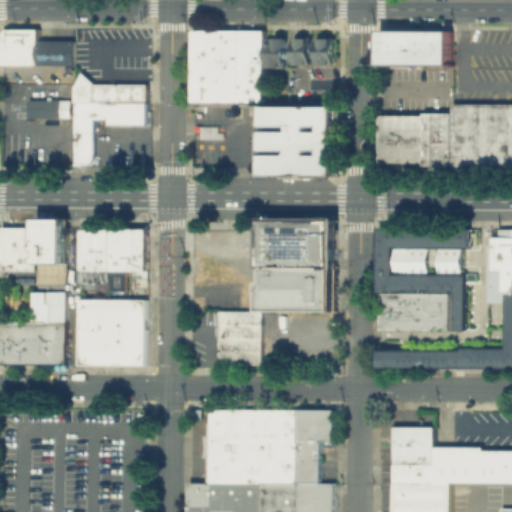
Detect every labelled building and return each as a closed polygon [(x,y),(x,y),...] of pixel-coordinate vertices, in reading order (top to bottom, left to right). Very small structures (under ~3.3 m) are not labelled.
[(5,27),(4,63),(75,63),(75,38),(39,38),(39,28),(5,27)] [(265,101),(193,100),(193,64),(222,64),(222,47),(222,29),(265,29),(265,101)] [(222,47),(193,46),(194,29),(222,29),(222,47)] [(454,32),(454,64),(378,63),(378,31),(454,32)] [(267,36),(267,65),(287,65),(287,36),(267,36)] [(295,36),(294,63),(312,63),(312,37),(295,36)] [(318,36),(318,63),(335,63),(335,36),(318,36)] [(222,47),(222,64),(193,64),(193,46),(222,47)] [(76,85),(84,71),(97,82),(148,82),(148,101),(76,101),(76,98),(76,85)] [(31,99),(31,116),(71,116),(71,99),(31,99)] [(94,157),(92,159),(91,162),(88,163),(84,164),(75,164),(76,120),(76,101),(148,101),(148,124),(110,123),(110,118),(94,118),(94,157)] [(453,112),(453,102),(511,102),(511,162),(452,162),(453,112)] [(338,157),(338,104),(266,104),(266,127),(266,151),(266,157),(280,157),(297,157),(297,174),(305,174),(305,157),(321,157),(338,157)] [(453,112),(378,112),(377,162),(452,162),(453,112)] [(280,157),(266,157),(265,168),(265,174),(280,174),(280,157)] [(280,157),(280,174),(297,174),(297,157),(280,157)] [(321,157),(305,157),(305,174),(321,174),(321,157)] [(321,157),(321,174),(338,174),(338,157),(321,157)] [(42,216),(39,216),(39,222),(39,225),(39,261),(67,262),(67,245),(42,244),(42,222),(42,216)] [(67,245),(67,227),(67,223),(67,216),(42,216),(42,222),(42,244),(67,245)] [(337,241),(321,241),(304,241),(271,241),(271,220),(271,216),(264,216),(264,220),(264,225),(264,255),(263,266),(269,266),(337,266),(337,241)] [(304,241),(304,221),(304,216),(301,216),(296,216),(271,216),(271,220),(271,241),(304,241)] [(321,241),(321,221),(321,216),(304,216),(304,221),(304,241),(321,241)] [(321,241),(337,241),(337,221),(337,216),(321,216),(321,221),(321,241)] [(39,269),(39,291),(67,291),(67,262),(39,261),(39,225),(2,225),(2,269),(39,269)] [(379,345),(379,367),(511,367),(511,225),(487,225),(487,301),(508,301),(508,346),(379,345)] [(111,227),(110,283),(82,283),(83,227),(111,227)] [(110,283),(111,227),(128,227),(128,269),(128,295),(110,295),(110,283)] [(128,269),(128,227),(148,227),(147,269),(128,269)] [(396,247),(396,275),(468,274),(468,330),(454,331),(453,293),(380,294),(379,275),(379,229),(472,228),(472,247),(396,247)] [(337,266),(269,266),(269,280),(263,280),(263,310),(337,311),(337,266)] [(35,319),(35,363),(67,364),(67,291),(39,291),(36,291),(35,319)] [(453,293),(454,331),(380,331),(380,294),(453,293)] [(82,298),(82,364),(147,364),(147,298),(82,298)] [(221,324),(221,310),(263,310),(263,364),(221,364),(221,337),(215,337),(216,324),(221,324)] [(35,363),(35,319),(2,319),(1,363),(35,363)] [(209,455),(205,455),(205,434),(210,434),(210,421),(212,421),(212,409),(300,409),(299,481),(263,481),(209,481),(209,455)] [(299,481),(323,481),(323,438),(337,438),(337,409),(300,409),(299,481)] [(436,481),(436,445),(436,425),(399,425),(399,423),(393,422),(393,444),(397,444),(396,481),(436,481)] [(436,481),(453,481),(499,481),(511,481),(511,449),(484,449),(484,445),(436,445),(436,481)] [(262,511),(263,481),(209,481),(190,481),(190,511),(262,511)] [(299,481),(263,481),(262,511),(336,511),(336,481),(323,481),(299,481)] [(396,481),(396,484),(393,484),(393,509),(397,509),(397,511),(453,511),(453,481),(436,481),(396,481)]
